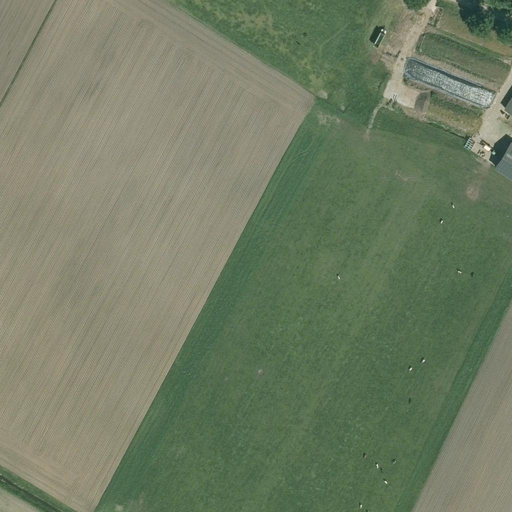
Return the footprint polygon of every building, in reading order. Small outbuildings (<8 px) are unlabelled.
[(479,76),(488,79),(496,61),(483,55),(477,69),(481,71),(479,76)] [(417,110),(437,117),(439,111),(419,104),(417,110)] [(382,106),(382,114),(395,115),(395,107),(382,106)] [(461,142),(458,132),(450,133),(453,144),(461,142)] [(511,143),(508,141),(491,167),(511,179),(511,143)]
